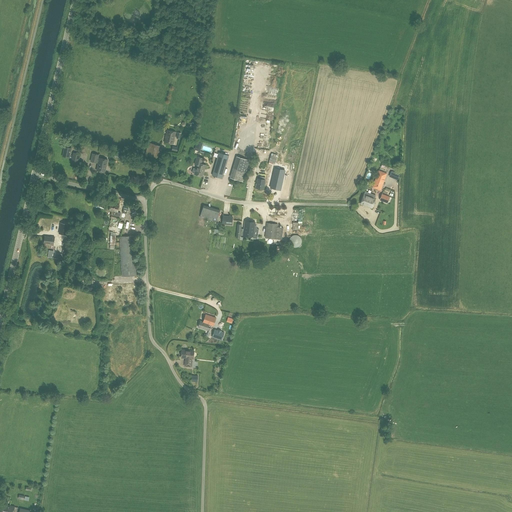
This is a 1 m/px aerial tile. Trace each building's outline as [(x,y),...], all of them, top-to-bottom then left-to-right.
[(173,144),(176,132),(167,130),(164,142),(173,144)] [(200,151),(203,143),(197,141),(194,149),(200,151)] [(157,158),(161,146),(149,142),(145,154),(157,158)] [(63,156),(69,158),(71,148),(65,147),(63,156)] [(73,152),(71,162),(78,164),(80,154),(73,152)] [(99,158),(99,160),(98,160),(99,155),(93,153),(91,161),(97,162),(98,163),(97,170),(105,172),(108,159),(99,158)] [(219,153),(212,176),(222,179),(223,176),(224,176),(227,166),(225,166),(226,164),(227,164),(229,157),(228,157),(229,156),(219,153)] [(202,161),(203,158),(197,156),(195,164),(197,165),(196,169),(193,168),(192,172),(195,173),(194,174),(202,176),(205,165),(200,163),(201,161),(202,161)] [(233,168),(230,177),(243,181),(246,171),(233,168)] [(275,168),(271,188),(279,190),(280,190),(285,170),(283,170),(275,168)] [(374,185),(381,187),(386,173),(379,170),(374,185)] [(259,178),(257,178),(256,188),(264,189),(265,179),(264,179),(265,177),(260,176),(259,178)] [(360,203),(372,208),(375,198),(364,193),(360,203)] [(390,196),(382,194),(379,199),(387,202),(390,196)] [(111,218),(118,220),(119,217),(120,217),(121,213),(117,212),(119,205),(111,203),(109,210),(113,211),(112,215),(112,214),(111,218)] [(204,205),(200,217),(212,221),(213,217),(217,218),(220,210),(204,205)] [(233,216),(223,215),(222,224),(232,225),(233,216)] [(236,237),(240,238),(240,235),(243,235),(254,236),(255,222),(245,221),(244,231),(241,230),(241,224),(237,224),(236,237)] [(68,224),(61,223),(59,233),(66,234),(68,224)] [(277,224),(267,223),(265,237),(282,239),(283,227),(277,227),(277,224)] [(51,237),(45,236),(44,242),(50,243),(50,244),(54,244),(55,237),(51,236),(51,237)] [(136,276),(135,253),(134,236),(120,236),(121,253),(122,276),(136,276)] [(302,243),(302,241),(302,240),(301,239),(300,238),(299,237),(298,236),(296,236),(295,236),(294,236),(292,236),(291,237),(290,238),(289,239),(289,240),(288,241),(288,243),(289,244),(289,245),(290,247),(291,248),(292,249),(293,249),(294,250),(296,250),(297,249),(298,249),(299,248),(300,247),(301,247),(302,245),(302,244),(302,243)] [(210,328),(208,327),(209,324),(213,325),(216,318),(205,314),(203,323),(200,322),(198,327),(207,330),(209,330),(210,328)] [(214,329),(212,337),(222,340),(224,332),(221,331),(222,330),(218,329),(218,330),(214,329)] [(185,360),(185,366),(192,366),(192,361),(191,361),(191,358),(193,359),(194,351),(182,349),(181,358),(186,358),(186,360),(185,360)]
